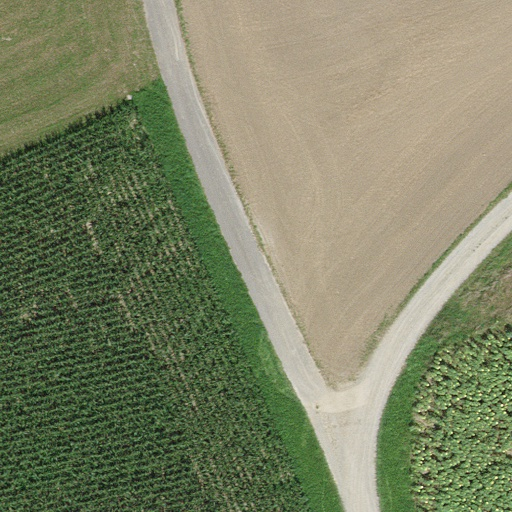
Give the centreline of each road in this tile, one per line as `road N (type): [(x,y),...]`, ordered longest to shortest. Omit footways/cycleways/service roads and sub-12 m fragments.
road 1 (track): [(356,479),(177,63),(170,0)]
road 2 (track): [(367,511),(356,479),(372,382),(511,227)]
